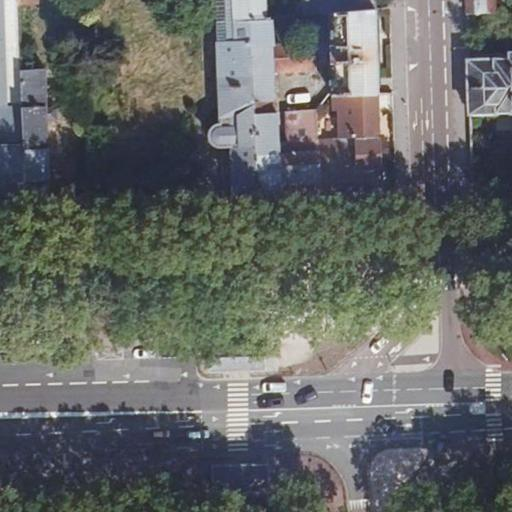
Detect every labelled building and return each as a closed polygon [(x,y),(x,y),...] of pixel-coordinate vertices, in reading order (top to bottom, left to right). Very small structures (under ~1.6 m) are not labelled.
[(17,73),(15,7),(15,0),(0,0),(3,124),(19,123),(17,73)] [(231,197),(254,197),(250,104),(269,103),(269,76),(269,47),(272,47),(271,18),(263,18),(262,0),(231,0),(232,43),(215,44),(216,125),(212,127),(210,130),(208,134),(208,138),(210,142),(212,145),(216,148),(230,148),(231,197)] [(295,0),(297,18),(329,15),(328,0),(295,0)] [(492,0),(465,0),(466,15),(493,14),(492,0)] [(374,11),(329,15),(331,96),(340,96),(377,94),(374,11)] [(315,45),(284,47),(272,47),(269,47),(269,76),(316,74),(315,45)] [(467,63),(469,115),(511,112),(511,55),(510,56),(510,62),(467,63)] [(42,72),(17,73),(19,123),(20,147),(20,200),(21,203),(34,202),(47,201),(44,124),(55,123),(55,111),(44,111),(42,72)] [(379,138),(377,94),(340,96),(341,140),(379,138)] [(254,197),(322,193),(320,141),(301,142),(301,155),(280,156),(279,132),(295,131),(295,122),(287,121),(287,110),(277,110),(277,103),(269,103),(250,104),(254,197)] [(320,141),(322,193),(380,190),(379,138),(341,140),(320,141)] [(0,200),(20,200),(20,147),(0,147),(0,200)] [(263,354),(263,344),(211,344),(211,372),(263,371),(263,354)] [(266,493),(266,492),(268,492),(267,466),(214,467),(215,494),(252,493),(266,493)]
